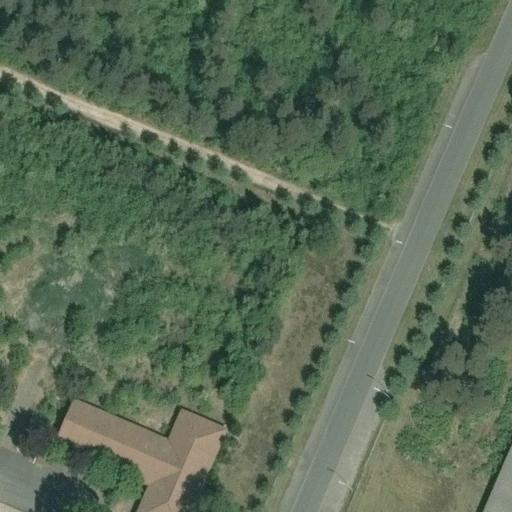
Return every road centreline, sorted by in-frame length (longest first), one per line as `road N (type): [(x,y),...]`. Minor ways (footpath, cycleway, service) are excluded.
road 1 (unclassified): [(511,14),(296,511)]
road 2 (track): [(414,240),(0,68)]
